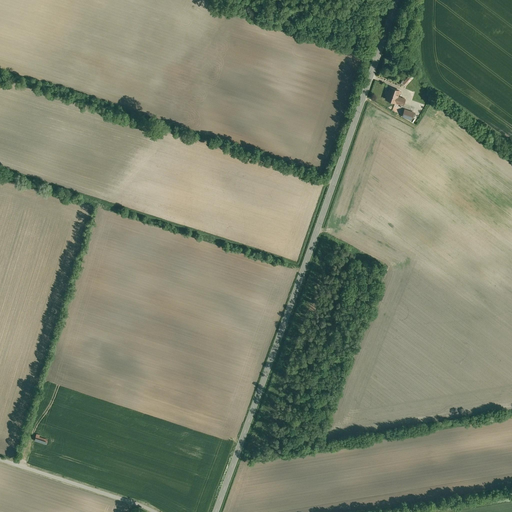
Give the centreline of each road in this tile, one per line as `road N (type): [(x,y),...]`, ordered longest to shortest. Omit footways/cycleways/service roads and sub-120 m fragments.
road 1 (secondary): [(397,0),(219,511)]
road 2 (residential): [(0,451),(172,511)]
road 3 (residential): [(381,511),(511,491)]
